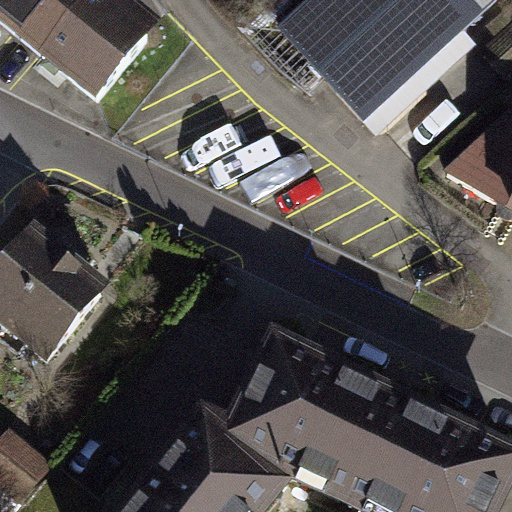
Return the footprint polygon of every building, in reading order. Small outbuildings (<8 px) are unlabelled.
[(0,0),(0,14),(46,53),(111,106),(166,35),(122,0),(0,0)] [(265,0),(263,2),(372,128),(508,0),(265,0)] [(511,115),(441,179),(511,219),(511,115)] [(38,221),(0,263),(0,325),(56,375),(125,298),(81,259),(38,221)] [(143,497),(131,511),(289,511),(304,496),(336,511),(511,511),(511,456),(407,404),(281,341),(236,425),(215,409),(143,497)] [(11,429),(0,440),(0,485),(26,509),(59,473),(11,429)]
